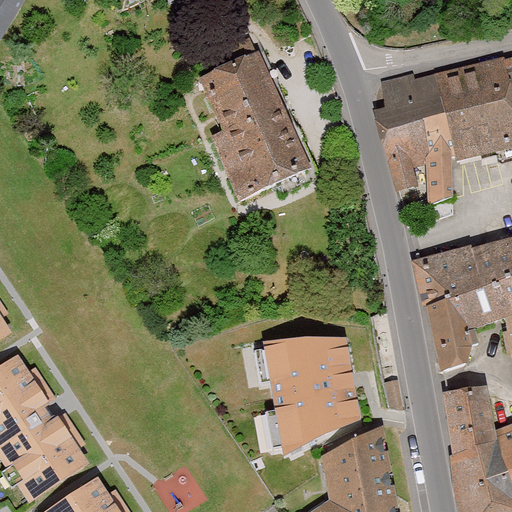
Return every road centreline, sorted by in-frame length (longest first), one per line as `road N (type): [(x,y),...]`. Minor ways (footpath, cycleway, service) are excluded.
road 1 (tertiary): [(352,70),(443,511)]
road 2 (residential): [(511,43),(352,70)]
